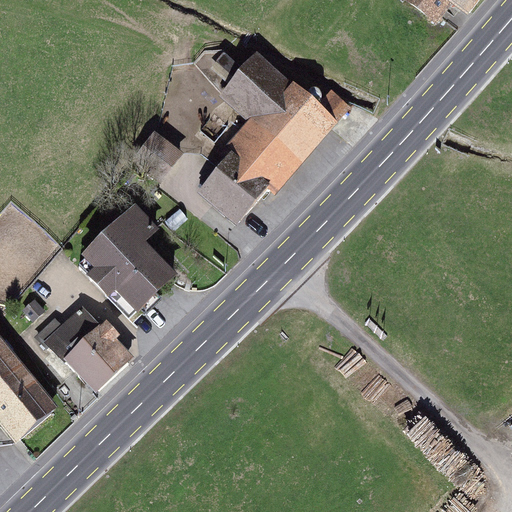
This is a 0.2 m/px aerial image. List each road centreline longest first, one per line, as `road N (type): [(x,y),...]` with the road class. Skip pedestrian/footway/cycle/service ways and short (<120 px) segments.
road 1 (primary): [(28,511),(371,173),(511,16)]
road 2 (track): [(285,261),(368,350),(511,477)]
